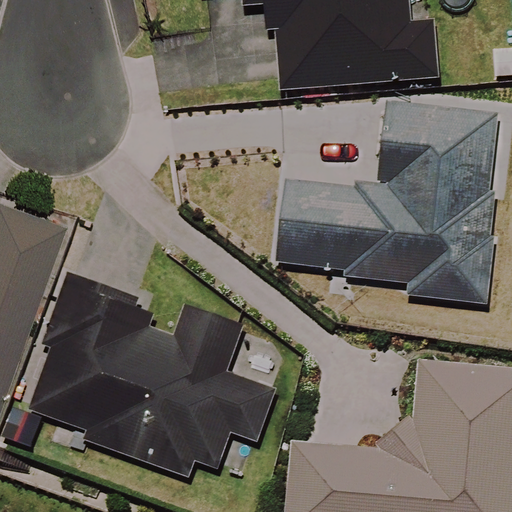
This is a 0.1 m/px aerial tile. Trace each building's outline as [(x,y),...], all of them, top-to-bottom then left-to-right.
[(200,0),(201,2),(227,0),(269,0),(275,89),(436,79),(433,28),(407,30),(405,0),(200,0)] [(493,118),(379,114),(376,194),(279,190),(276,271),(347,274),(347,284),(405,286),(405,303),(486,306),(493,118)] [(0,400),(61,231),(0,209),(0,400)] [(160,303),(68,277),(30,411),(91,429),(85,449),(217,486),(229,441),(260,450),(274,400),(231,387),(246,333),(188,317),(182,338),(152,329),(160,303)] [(511,511),(511,375),(415,367),(410,422),(370,456),(292,449),(287,511),(511,511)]
